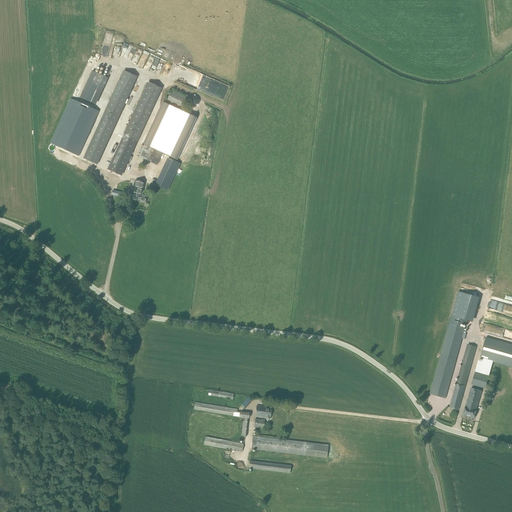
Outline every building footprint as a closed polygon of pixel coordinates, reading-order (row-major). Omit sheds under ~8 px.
[(163,67),(164,62),(159,60),(160,58),(154,56),(154,59),(159,61),(157,65),(163,67)] [(178,75),(176,78),(200,88),(201,86),(205,77),(198,74),(195,74),(195,73),(191,72),(190,68),(188,73),(178,75)] [(123,71),(103,117),(84,158),(96,164),(136,77),(123,71)] [(107,78),(97,73),(85,100),(94,104),(107,78)] [(121,175),(161,88),(148,82),(108,170),(121,175)] [(188,99),(171,91),(166,102),(183,110),(188,99)] [(71,99),(51,143),(77,155),(78,156),(99,112),(83,105),(71,99)] [(141,148),(137,156),(157,165),(182,112),(172,107),(167,117),(158,113),(142,149),(141,148)] [(156,185),(158,186),(167,190),(175,175),(164,169),(163,171),(162,173),(160,178),(157,183),(156,185)] [(142,192),(145,183),(135,180),(132,191),(134,191),(131,200),(139,202),(139,201),(145,203),(146,196),(144,195),(144,193),(142,192)] [(137,206),(136,215),(143,216),(144,207),(137,206)] [(476,301),(471,330),(477,331),(480,318),(482,318),(485,302),(476,301)] [(511,320),(489,314),(487,322),(501,325),(498,337),(511,340),(511,320)] [(465,328),(450,324),(441,355),(456,360),(465,328)] [(511,344),(486,337),(480,358),(511,367),(511,344)] [(466,348),(449,408),(459,410),(476,350),(466,348)] [(430,394),(445,398),(456,360),(441,355),(430,394)] [(466,406),(463,416),(474,419),(477,409),(482,391),(471,388),(466,406)] [(208,395),(233,400),(234,394),(209,390),(208,395)] [(252,401),(248,397),(241,406),(245,410),(252,401)] [(239,417),(239,418),(243,418),(241,436),(247,436),(249,419),(249,413),(239,412),(237,412),(238,409),(195,402),(194,410),(239,417)] [(270,418),(271,408),(257,406),(255,417),(266,418),(266,419),(270,420),(270,418)] [(264,429),(265,420),(255,419),(254,427),(264,429)] [(253,436),(251,450),(327,459),(328,445),(253,436)] [(204,445),(242,453),(244,444),(205,437),(204,445)] [(250,461),(249,469),(290,474),(291,466),(250,461)]
